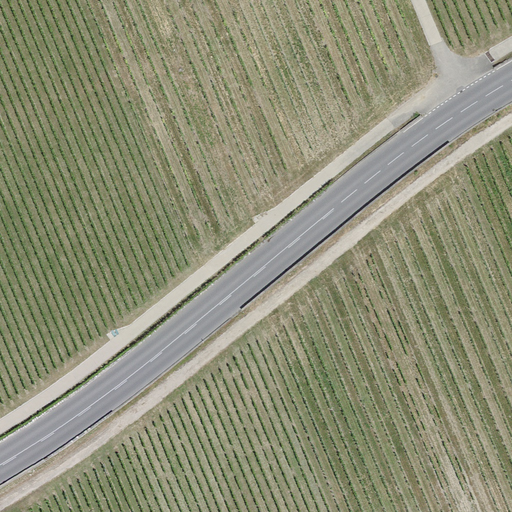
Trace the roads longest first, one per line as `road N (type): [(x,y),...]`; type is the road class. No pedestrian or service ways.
road 1 (track): [(0,427),(448,78),(511,39)]
road 2 (secondary): [(511,81),(410,148),(120,391),(0,466)]
road 3 (track): [(511,123),(468,149),(69,463),(0,505)]
road 4 (track): [(463,112),(417,0)]
